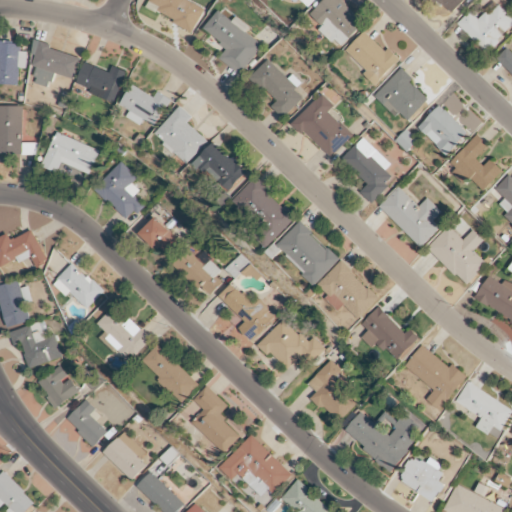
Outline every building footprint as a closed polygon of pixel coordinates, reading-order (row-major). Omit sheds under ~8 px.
[(205,9),(187,0),(151,0),(151,2),(161,7),(157,14),(193,32),(205,9)] [(300,0),(309,8),(315,0),(292,0),(296,4),(299,0),(300,0)] [(340,49),(364,23),(340,0),(324,0),(310,15),(322,26),(319,29),(340,49)] [(434,0),(451,16),(466,0),(434,0)] [(487,52),(511,25),(511,18),(494,2),(478,19),(470,11),(457,24),(487,52)] [(203,30),(227,49),(219,59),(240,75),(262,46),(245,32),(249,28),(236,17),(232,22),(218,11),(203,30)] [(400,59),(389,49),(386,52),(364,32),(346,51),(367,71),(364,75),(376,86),(400,59)] [(0,85),(18,86),(19,69),(26,69),(27,52),(21,52),(21,43),(0,42),(0,85)] [(81,57),(36,43),(30,65),(38,68),(33,83),(50,88),(54,74),(74,80),(81,57)] [(511,53),(507,48),(496,59),(511,74),(511,53)] [(251,77),(276,103),(272,106),(283,118),(303,99),(294,90),(301,84),(292,75),(288,80),(269,60),(251,77)] [(76,89),(117,101),(126,71),(112,67),(111,71),(84,63),(76,89)] [(429,100),(410,82),(413,78),(402,68),(374,97),(396,118),(400,113),(408,121),(429,100)] [(127,117),(141,126),(144,120),(155,127),(171,100),(158,92),(154,98),(133,85),(121,105),(131,110),(127,117)] [(331,158),(353,135),(329,112),(335,106),(321,94),(294,123),(331,158)] [(448,157),(470,134),(440,105),(418,128),(448,157)] [(23,107),(0,106),(0,154),(22,155),(23,107)] [(188,123),(193,117),(181,106),(155,135),(187,164),(208,141),(188,123)] [(62,163),(90,174),(100,151),(57,133),(43,167),(58,173),(62,163)] [(484,192),(503,171),(490,160),(484,166),(476,159),(488,146),(476,135),(447,166),(466,183),(470,179),(484,192)] [(361,193),(372,203),(394,179),(385,171),(391,164),(363,138),(342,160),(368,185),(361,193)] [(196,162),(230,192),(248,173),(214,142),(196,162)] [(95,189),(127,219),(134,212),(137,215),(145,206),(135,196),(140,191),(132,184),(137,178),(120,162),(95,189)] [(511,177),(509,174),(495,189),(505,199),(499,205),(507,212),(504,216),(511,223),(511,177)] [(233,201),(260,228),(253,235),(266,248),(296,218),(255,178),(233,201)] [(379,207),(421,248),(441,228),(434,221),(442,212),(428,198),(419,207),(398,187),(379,207)] [(140,234),(168,259),(182,243),(154,218),(140,234)] [(315,285),(339,261),(300,222),(276,246),(315,285)] [(475,251),(485,241),(473,230),(464,241),(449,226),(428,248),(467,286),(488,264),(475,251)] [(9,234),(0,238),(0,264),(2,268),(18,260),(20,263),(32,257),(36,267),(48,261),(33,230),(12,241),(9,234)] [(210,260),(205,265),(189,250),(173,266),(199,290),(202,287),(211,296),(223,283),(216,277),(221,271),(210,260)] [(234,278),(248,263),(239,255),(225,269),(234,278)] [(380,299),(341,261),(319,284),(329,294),(325,298),(339,312),(345,306),(360,320),(380,299)] [(104,292),(74,263),(53,284),(67,298),(71,294),(87,309),(104,292)] [(511,320),(511,283),(505,280),(502,284),(488,276),(475,300),(511,320)] [(30,322),(19,281),(0,286),(0,299),(8,328),(30,322)] [(219,296),(246,323),(239,329),(252,342),(274,319),(235,281),(219,296)] [(115,306),(97,325),(109,335),(105,339),(126,358),(131,353),(136,357),(152,340),(115,306)] [(406,333),(378,307),(362,325),(368,331),(361,338),(372,348),(377,342),(398,362),(421,339),(410,329),(406,333)] [(313,338),(307,343),(283,320),(260,343),(287,370),(304,354),(312,362),(325,350),(313,338)] [(31,369),(63,357),(55,334),(49,335),(44,321),(11,332),(15,345),(22,343),(31,369)] [(142,362),(183,402),(200,385),(158,345),(142,362)] [(441,411),(468,376),(453,364),(450,368),(422,345),(405,367),(434,391),(427,400),(441,411)] [(309,384),(318,392),(313,398),(340,422),(357,403),(333,381),(342,371),(330,360),(309,384)] [(80,393),(71,378),(69,379),(62,367),(39,381),(55,409),(80,393)] [(511,414),(511,409),(468,382),(455,402),(482,419),(477,427),(497,439),(511,414)] [(228,406),(207,386),(194,401),(204,411),(192,423),(225,454),(241,436),(219,416),(228,406)] [(97,421),(102,416),(86,400),(67,420),(95,446),(108,432),(97,421)] [(404,415),(398,422),(384,412),(376,424),(360,412),(344,434),(394,471),(424,430),(404,415)] [(139,458),(145,452),(124,432),(103,454),(132,481),(147,466),(139,458)] [(293,476),(252,435),(220,467),(233,480),(239,474),(244,478),(251,470),(275,494),(293,476)] [(429,460),(426,466),(412,457),(398,480),(436,502),(446,485),(440,482),(447,470),(429,460)] [(11,511),(27,511),(36,502),(3,472),(0,475),(0,507),(1,508),(4,505),(11,511)] [(164,511),(178,511),(186,504),(151,473),(138,487),(164,511)] [(335,511),(295,482),(283,499),(299,511),(335,511)] [(506,511),(508,508),(455,485),(443,511),(506,511)]
